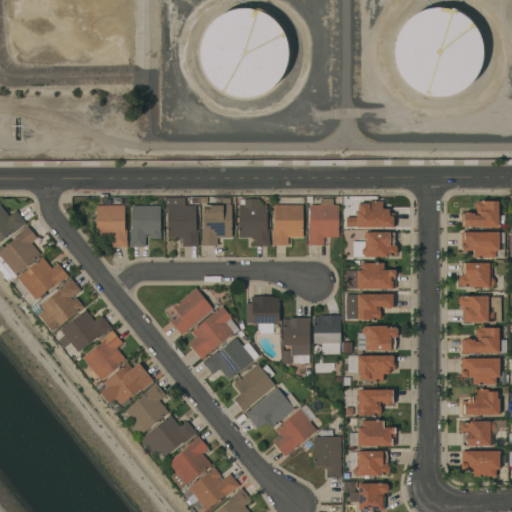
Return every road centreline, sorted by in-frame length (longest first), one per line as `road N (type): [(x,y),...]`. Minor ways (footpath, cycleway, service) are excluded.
road 1 (tertiary): [(0,180),(511,180)]
road 2 (residential): [(296,505),(49,212),(44,181)]
road 3 (residential): [(432,499),(428,180)]
road 4 (residential): [(113,288),(149,271),(262,271),(314,282)]
